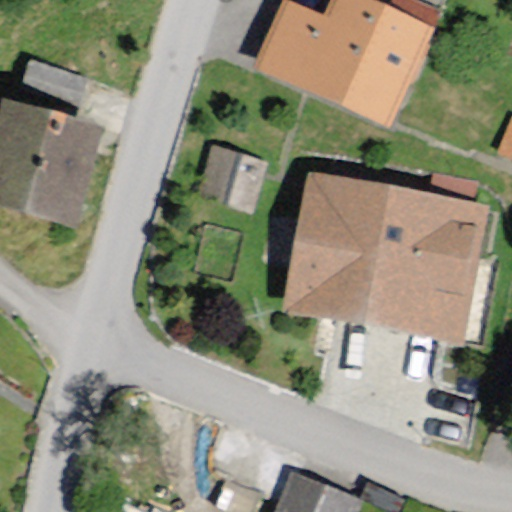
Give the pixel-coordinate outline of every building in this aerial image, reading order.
[(383,129),(426,29),(358,0),(328,0),(321,15),(285,0),(279,0),(248,71),(383,129)] [(0,208),(68,228),(95,137),(0,108),(0,208)] [(511,156),(511,113),(510,113),(498,152),(511,156)] [(257,208),(271,161),(210,143),(196,190),(257,208)] [(456,347),(482,210),(304,176),(278,313),(456,347)] [(356,511),(361,499),(289,470),(272,511),(356,511)]
